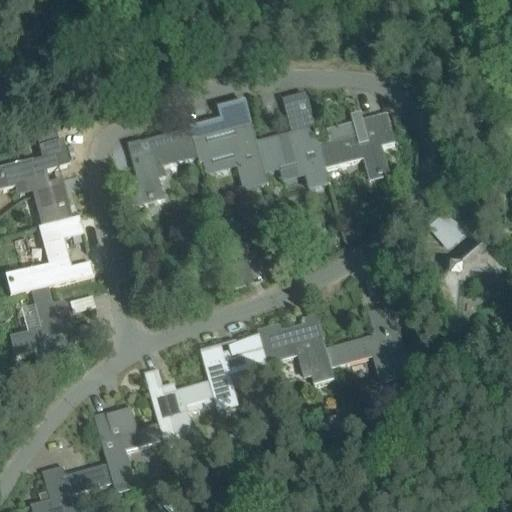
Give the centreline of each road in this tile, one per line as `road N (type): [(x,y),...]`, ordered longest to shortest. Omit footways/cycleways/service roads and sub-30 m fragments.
road 1 (residential): [(131,347),(98,186),(101,143),(120,126),(212,89),(280,77),(350,77),(389,89),(419,123),(427,165),(419,194),(353,258),(281,296),(182,332)]
road 2 (track): [(0,112),(218,0)]
road 3 (residential): [(0,488),(54,414),(131,347)]
